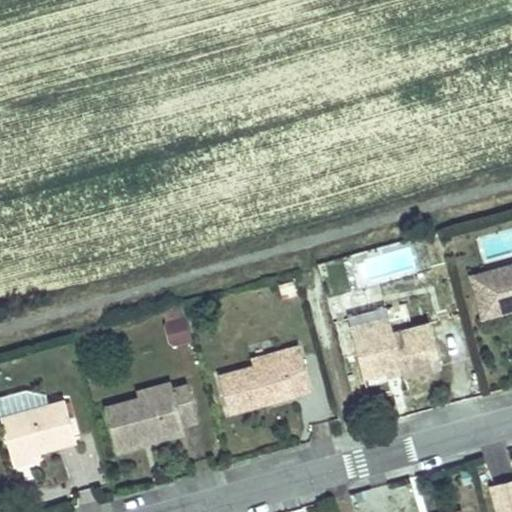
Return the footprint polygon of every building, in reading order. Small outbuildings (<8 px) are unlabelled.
[(511,258),(465,272),(476,311),(511,301),(511,258)] [(184,300),(167,305),(172,322),(189,317),(184,300)] [(395,317),(356,328),(367,370),(391,363),(405,360),(407,370),(445,359),(434,317),(398,327),(395,317)] [(295,381),(311,376),(301,341),(284,345),(287,354),(253,363),(222,372),(232,410),(269,399),(267,393),(277,389),(279,397),(298,392),(295,381)] [(287,354),(284,345),(251,354),(253,363),(287,354)] [(298,392),(314,387),(311,376),(295,381),(298,392)] [(365,376),(365,392),(405,391),(405,376),(365,376)] [(140,399),(138,395),(105,404),(117,448),(142,441),(140,434),(148,431),(150,439),(184,429),(182,421),(198,417),(189,381),(172,387),(173,390),(140,399)] [(137,390),(138,395),(140,399),(173,390),(172,387),(169,381),(137,390)] [(269,399),(279,397),(277,389),(267,393),(269,399)] [(328,392),(300,396),(304,424),(332,420),(328,392)] [(3,411),(14,454),(38,448),(78,437),(67,394),(3,411)] [(68,445),(71,482),(104,479),(101,443),(68,445)] [(38,448),(14,454),(16,462),(40,455),(38,448)] [(511,511),(511,475),(490,482),(497,511),(511,511)]
